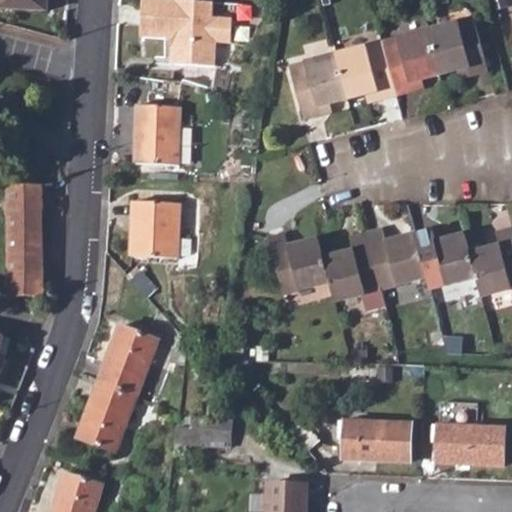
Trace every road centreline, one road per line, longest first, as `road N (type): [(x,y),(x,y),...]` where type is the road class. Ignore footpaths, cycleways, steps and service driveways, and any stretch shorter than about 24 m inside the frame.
road 1 (residential): [(0,504),(73,321),(91,73)]
road 2 (residential): [(511,167),(353,179)]
road 3 (residential): [(511,506),(378,500),(365,511)]
